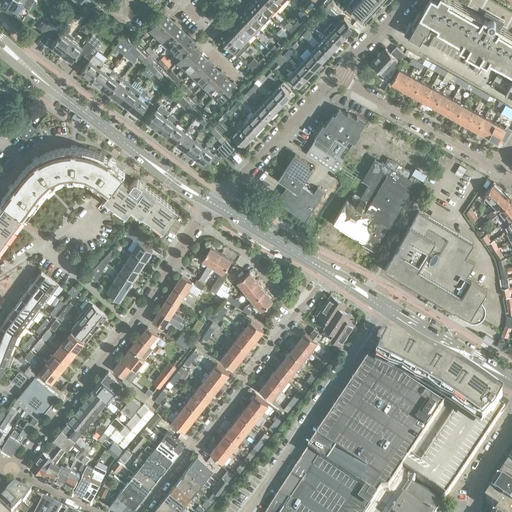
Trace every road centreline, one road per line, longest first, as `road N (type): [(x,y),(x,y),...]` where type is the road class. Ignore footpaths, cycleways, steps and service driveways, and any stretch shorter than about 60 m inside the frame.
road 1 (unknown): [(331,434),(391,349),(473,395),(477,406),(432,483),(353,444)]
road 2 (residential): [(211,205),(131,324),(12,469)]
road 3 (residential): [(139,511),(326,273)]
road 4 (residential): [(390,311),(247,511)]
road 5 (residential): [(500,168),(337,76)]
road 6 (residential): [(211,205),(337,76)]
road 7 (secondary): [(130,151),(18,59)]
road 8 (secondary): [(511,382),(390,311)]
road 9 (residential): [(38,246),(79,219),(130,151)]
road 10 (secondary): [(326,273),(211,205)]
